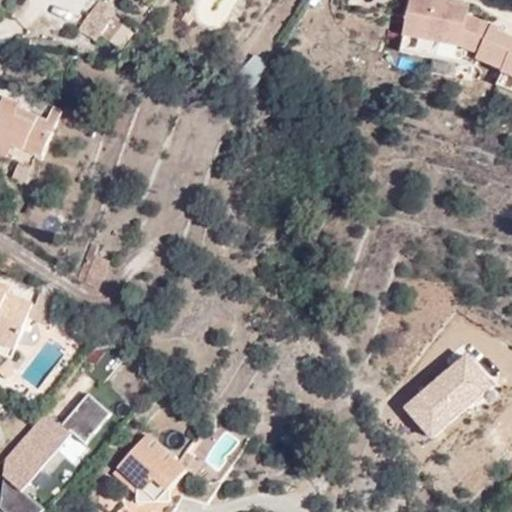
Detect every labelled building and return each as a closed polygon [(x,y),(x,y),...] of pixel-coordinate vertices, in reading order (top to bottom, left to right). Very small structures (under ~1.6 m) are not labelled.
[(112,19),(116,14),(98,0),(96,0),(77,27),(96,40),(100,35),(112,19)] [(458,0),(408,0),(400,60),(511,74),(511,36),(464,30),(468,1),(458,0)] [(123,51),(134,36),(112,19),(100,35),(123,51)] [(257,87),(271,66),(254,55),(240,77),(257,87)] [(68,117),(53,109),(47,122),(16,110),(20,100),(4,93),(0,102),(0,158),(4,161),(12,147),(45,162),(68,117)] [(35,163),(21,155),(13,170),(28,177),(35,163)] [(90,235),(79,275),(97,282),(106,253),(95,247),(97,239),(90,235)] [(0,337),(14,344),(31,298),(11,291),(16,277),(0,269),(0,337)] [(105,360),(119,344),(106,332),(91,349),(105,360)] [(88,394),(62,424),(87,445),(112,415),(88,394)] [(43,511),(23,494),(59,453),(76,467),(90,451),(46,413),(0,465),(0,482),(9,490),(0,499),(0,507),(5,511),(43,511)] [(157,506),(158,506),(175,505),(174,489),(192,471),(154,435),(153,436),(114,474),(140,498),(140,506),(157,506)]
